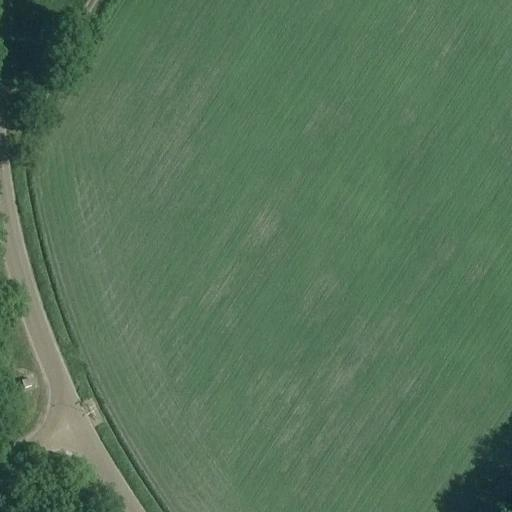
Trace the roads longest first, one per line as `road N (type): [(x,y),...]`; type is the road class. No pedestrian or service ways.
road 1 (tertiary): [(76,423),(14,261),(0,181)]
road 2 (track): [(0,144),(33,113),(106,0)]
